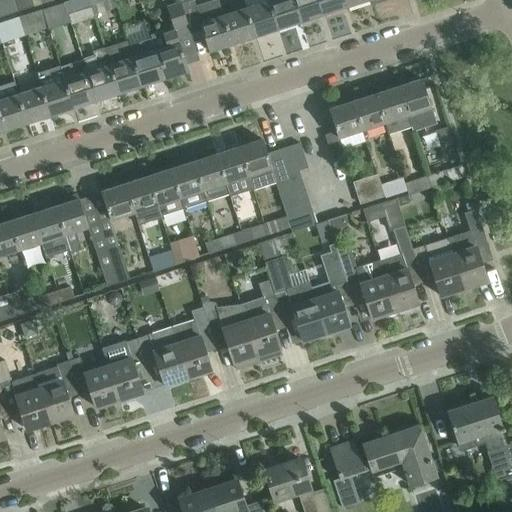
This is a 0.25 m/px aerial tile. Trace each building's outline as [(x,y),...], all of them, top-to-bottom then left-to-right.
[(34,6),(31,0),(15,0),(16,1),(15,1),(18,11),(34,6)] [(93,15),(88,0),(68,0),(65,1),(69,13),(67,14),(70,25),(94,18),(93,15)] [(116,7),(113,0),(88,0),(93,15),(116,7)] [(218,0),(210,0),(195,5),(193,0),(188,0),(180,3),(191,34),(202,30),(209,51),(232,43),(223,15),(218,0)] [(278,29),(269,0),(246,8),(255,36),(278,29)] [(293,0),(268,0),(269,0),(278,29),(301,21),(293,0)] [(293,0),(301,21),(323,14),(319,0),(293,0)] [(346,6),(344,0),(319,0),(323,14),(346,6)] [(15,1),(2,5),(0,5),(0,16),(18,11),(15,1)] [(67,14),(69,13),(65,1),(42,9),(46,20),(67,14)] [(168,7),(174,29),(162,33),(166,46),(155,49),(164,78),(188,70),(177,38),(191,34),(180,3),(168,7)] [(255,36),(246,8),(223,15),(232,43),(255,36)] [(24,27),(46,20),(42,9),(20,16),(24,27)] [(21,28),(24,27),(20,16),(0,22),(0,33),(3,43),(24,36),(21,28)] [(132,57),(127,40),(104,48),(119,93),(141,85),(132,57)] [(93,51),(94,55),(84,58),(97,100),(119,93),(104,48),(93,51)] [(164,78),(155,49),(132,57),(141,85),(164,78)] [(69,63),(73,76),(64,78),(74,107),(97,100),(84,58),(69,63)] [(30,89),(21,93),(19,93),(28,122),(52,114),(42,86),(40,78),(28,82),(30,89)] [(74,107),(64,78),(42,86),(52,114),(74,107)] [(421,79),(398,86),(401,94),(411,126),(412,130),(435,122),(421,79)] [(0,87),(0,114),(5,130),(28,122),(19,93),(21,93),(17,82),(0,87)] [(411,126),(398,86),(375,94),(385,122),(388,134),(411,126)] [(385,122),(375,94),(352,101),(361,130),(385,122)] [(361,130),(352,101),(329,109),(336,131),(338,137),(361,130)] [(338,137),(336,131),(324,134),(332,159),(344,155),(338,137)] [(267,153),(262,139),(239,147),(252,188),(275,181),(276,181),(274,177),(267,153)] [(307,167),(305,162),(299,143),(288,146),(296,170),(298,170),(307,167)] [(285,174),(296,170),(288,146),(277,150),(285,174)] [(252,188),(239,147),(216,154),(225,182),(230,196),(252,188)] [(274,177),(285,174),(277,150),(267,153),(274,177)] [(225,182),(216,154),(193,161),(202,190),(225,182)] [(202,190),(193,161),(170,169),(183,208),(206,201),(202,190)] [(183,208),(170,169),(148,176),(157,204),(160,215),(183,208)] [(428,177),(431,186),(454,179),(451,169),(428,177)] [(296,170),(285,174),(274,177),(276,181),(275,181),(277,188),(302,180),(298,170),(296,170)] [(368,189),(380,185),(377,174),(365,178),(368,189)] [(157,204),(148,176),(125,183),(134,212),(157,204)] [(428,177),(412,182),(416,192),(431,186),(428,177)] [(356,193),(368,189),(365,178),(352,182),(356,193)] [(281,199),(305,191),(302,180),(277,188),(281,199)] [(134,212),(125,183),(101,191),(110,220),(134,212)] [(380,185),(368,189),(356,193),(360,204),(384,196),(380,185)] [(284,210),(309,202),(305,191),(281,199),(284,210)] [(77,194),(63,198),(64,203),(55,206),(64,235),(70,253),(81,249),(75,231),(87,227),(77,194)] [(288,220),(312,213),(309,202),(284,210),(286,216),(288,220)] [(55,206),(32,213),(41,242),(40,242),(44,254),(55,251),(51,239),(64,235),(55,206)] [(464,213),(470,230),(447,238),(463,288),(486,281),(479,258),(490,254),(476,209),(464,213)] [(41,242),(32,213),(9,221),(18,249),(40,242),(41,242)] [(291,232),(316,224),(312,213),(288,220),(290,227),(291,232)] [(290,227),(288,220),(286,216),(263,223),(267,234),(290,227)] [(336,238),(332,220),(319,223),(322,241),(336,238)] [(0,255),(18,249),(9,221),(0,223),(0,255)] [(244,241),(267,234),(263,223),(241,230),(244,241)] [(394,230),(401,253),(378,261),(394,310),(417,303),(410,280),(422,276),(409,237),(408,237),(405,226),(394,230)] [(221,249),(244,241),(241,230),(218,237),(221,249)] [(447,238),(419,247),(415,235),(409,237),(422,276),(433,272),(440,295),(463,288),(447,238)] [(218,237),(216,238),(204,241),(207,253),(221,249),(218,237)] [(349,250),(344,252),(340,241),(335,243),(353,298),(364,295),(371,318),(394,310),(378,261),(355,268),(349,250)] [(118,282),(129,278),(118,243),(107,247),(118,282)] [(319,255),(328,281),(311,287),(326,333),(348,325),(341,302),(353,298),(335,243),(328,245),(330,251),(319,255)] [(176,264),(200,255),(196,244),(172,252),(176,264)] [(118,282),(107,247),(95,251),(106,286),(118,282)] [(176,264),(172,252),(149,260),(152,272),(176,264)] [(282,256),(264,262),(270,279),(284,321),(295,317),(302,340),(326,333),(311,287),(310,287),(308,281),(292,286),(282,256)] [(258,283),(263,297),(240,305),(258,361),(281,354),(272,324),(284,321),(270,279),(258,283)] [(83,294),(80,285),(79,283),(57,290),(60,301),(83,294)] [(60,301),(57,290),(42,295),(46,306),(60,301)] [(15,317),(29,312),(25,300),(11,305),(15,317)] [(215,303),(211,301),(202,304),(203,306),(215,343),(226,340),(235,369),(258,361),(240,305),(239,305),(216,308),(215,303)] [(0,321),(15,317),(11,305),(0,308),(0,321)] [(190,310),(193,320),(171,327),(185,369),(188,377),(211,370),(203,347),(215,343),(203,306),(190,310)] [(188,377),(185,369),(171,327),(137,338),(146,366),(157,362),(164,385),(188,377)] [(126,340),(101,348),(107,365),(118,400),(120,399),(121,401),(135,396),(135,394),(142,392),(134,369),(146,366),(137,338),(126,342),(126,340)] [(107,365),(84,372),(79,357),(68,361),(77,388),(88,384),(95,407),(118,400),(107,365)] [(56,365),(57,367),(34,374),(50,422),(73,415),(65,392),(77,388),(68,361),(56,365)] [(34,374),(12,381),(11,379),(0,382),(0,386),(8,410),(19,407),(26,430),(50,422),(34,374)] [(502,426),(492,396),(446,411),(453,430),(459,451),(485,443),(488,451),(507,445),(502,429),(504,429),(503,426),(502,426)] [(362,446),(356,448),(354,441),(329,449),(335,468),(339,479),(369,469),(370,471),(401,461),(410,485),(435,477),(424,445),(418,426),(362,444),(362,446)] [(511,442),(507,445),(488,451),(486,452),(502,501),(511,497),(511,442)] [(303,511),(332,511),(324,488),(311,492),(300,458),(264,470),(274,500),(297,493),(303,511)] [(245,506),(236,479),(207,488),(215,511),(265,511),(261,500),(245,506)] [(215,511),(207,488),(179,498),(183,511),(215,511)]
